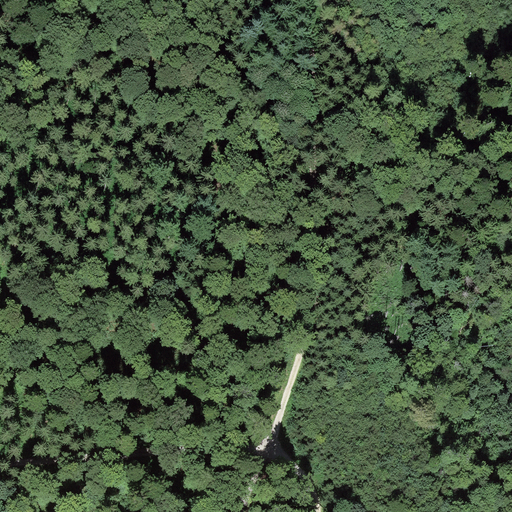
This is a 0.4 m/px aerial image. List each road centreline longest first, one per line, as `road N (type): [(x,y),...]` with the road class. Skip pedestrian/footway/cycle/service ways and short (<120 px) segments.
road 1 (track): [(311,0),(318,116),(313,249),(301,327),(266,448)]
road 2 (track): [(266,448),(0,465)]
